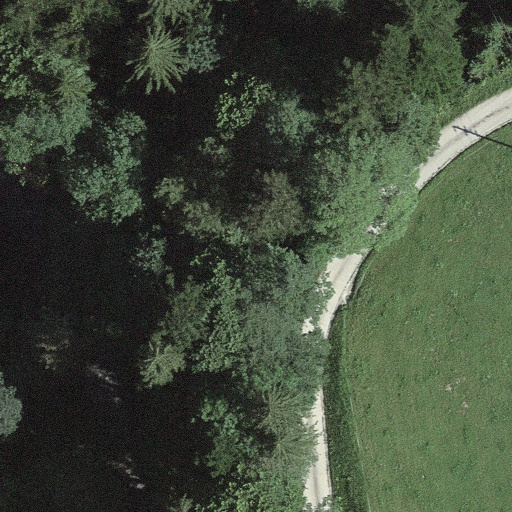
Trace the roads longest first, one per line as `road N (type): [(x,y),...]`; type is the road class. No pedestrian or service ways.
road 1 (track): [(318,511),(311,364),(334,281),(374,213),(415,169),(511,104)]
road 2 (unclassified): [(0,144),(88,331),(136,511)]
